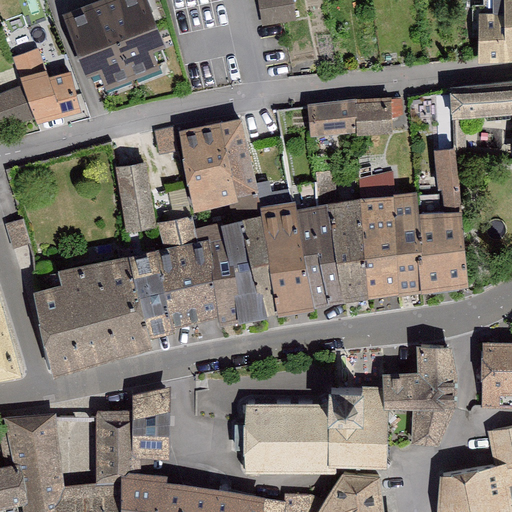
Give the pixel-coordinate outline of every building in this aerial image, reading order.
[(147,0),(110,0),(66,16),(89,77),(103,71),(109,87),(161,69),(154,50),(164,46),(147,0)] [(256,0),(258,21),(294,18),(292,0),(256,0)] [(511,0),(486,0),(487,13),(481,13),(480,60),(511,59),(511,0)] [(18,69),(41,61),(37,47),(13,55),(18,69)] [(51,60),(22,69),(38,120),(83,105),(71,71),(56,76),(51,60)] [(511,84),(452,88),(457,149),(457,154),(468,155),(467,120),(511,117),(511,84)] [(302,133),(386,132),(385,98),(302,99),(302,133)] [(243,119),(182,130),(197,211),(231,205),(261,200),(243,119)] [(425,292),(470,287),(465,213),(462,213),(457,154),(457,149),(441,150),(447,213),(421,215),(425,292)] [(148,163),(119,167),(128,231),(157,227),(148,163)] [(393,171),(358,172),(359,192),(394,191),(393,171)] [(419,194),(396,196),(401,296),(425,292),(419,194)] [(396,196),(332,204),(346,301),(401,296),(396,196)] [(196,229),(199,241),(206,240),(226,237),(240,324),(264,319),(263,317),(246,221),(265,217),(261,200),(231,205),(233,222),(196,229)] [(297,201),(263,206),(265,217),(281,314),(316,307),(297,201)] [(346,301),(332,204),(299,210),(316,307),(346,301)] [(265,217),(246,221),(263,317),(281,314),(265,217)] [(193,218),(161,225),(166,247),(160,248),(177,332),(221,323),(206,240),(199,241),(196,229),(193,218)] [(226,237),(206,240),(223,327),(240,324),(226,237)] [(152,337),(177,332),(160,248),(127,256),(152,337)] [(64,284),(36,292),(55,375),(157,350),(152,337),(127,256),(59,268),(64,284)] [(0,379),(25,375),(0,298),(0,379)] [(511,344),(486,344),(484,408),(511,408),(511,344)] [(453,348),(419,346),(420,373),(386,374),(386,386),(386,409),(415,409),(415,444),(441,445),(459,407),(458,380),(453,348)] [(323,400),(248,400),(248,474),(332,473),(332,464),(387,464),(386,409),(386,386),(323,386),(323,400)] [(170,459),(169,391),(132,392),(132,410),(133,460),(170,459)] [(132,410),(99,410),(99,474),(132,475),(132,410)] [(57,414),(7,415),(16,472),(22,471),(27,504),(28,511),(124,511),(123,485),(66,486),(57,414)] [(511,429),(490,432),(497,465),(444,477),(440,510),(440,511),(384,511),(380,477),(345,473),(326,501),(310,495),(310,511),(511,511),(511,483),(510,468),(511,467),(511,429)] [(0,474),(0,509),(27,504),(22,471),(16,472),(0,474)] [(264,511),(266,499),(168,484),(168,475),(132,475),(122,475),(124,511),(264,511)]
